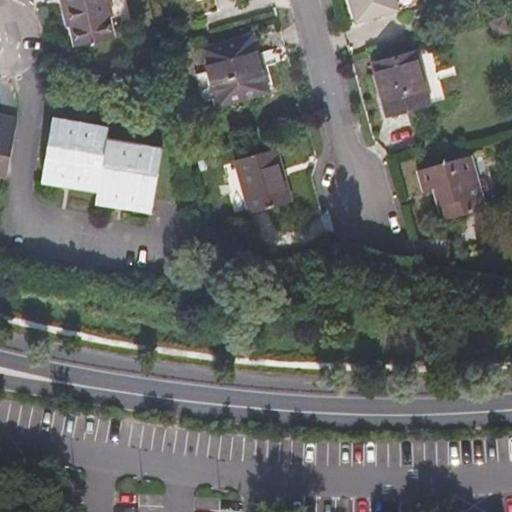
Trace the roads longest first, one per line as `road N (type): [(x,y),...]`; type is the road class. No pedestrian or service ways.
road 1 (secondary): [(511,406),(293,409),(114,390)]
road 2 (residential): [(300,0),(357,208)]
